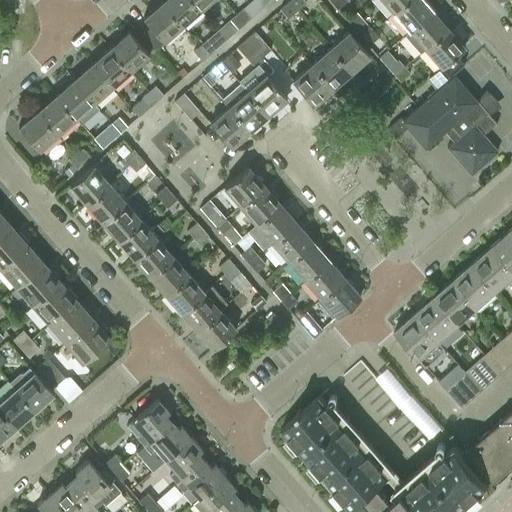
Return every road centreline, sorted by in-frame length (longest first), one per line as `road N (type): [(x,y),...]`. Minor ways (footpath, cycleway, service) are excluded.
road 1 (residential): [(162,351),(0,158)]
road 2 (residential): [(0,496),(162,351)]
road 3 (residential): [(364,312),(463,421),(511,379)]
road 4 (residential): [(395,284),(274,140)]
road 5 (residential): [(231,427),(364,312)]
road 6 (residential): [(395,284),(511,180)]
